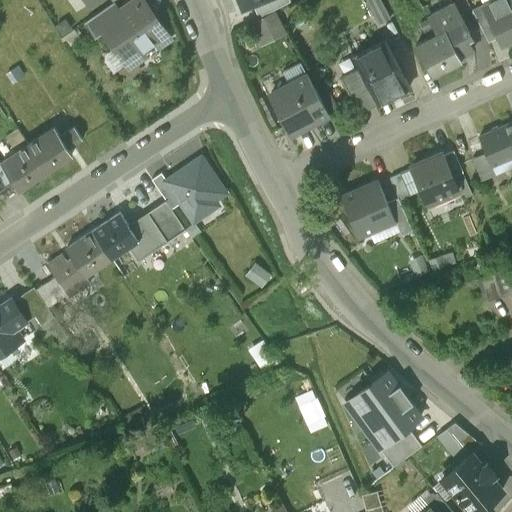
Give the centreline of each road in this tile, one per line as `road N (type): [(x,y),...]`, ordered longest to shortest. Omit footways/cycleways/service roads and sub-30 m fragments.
road 1 (residential): [(272,188),(341,300),(511,445)]
road 2 (residential): [(230,96),(0,244)]
road 3 (residential): [(272,188),(511,81)]
